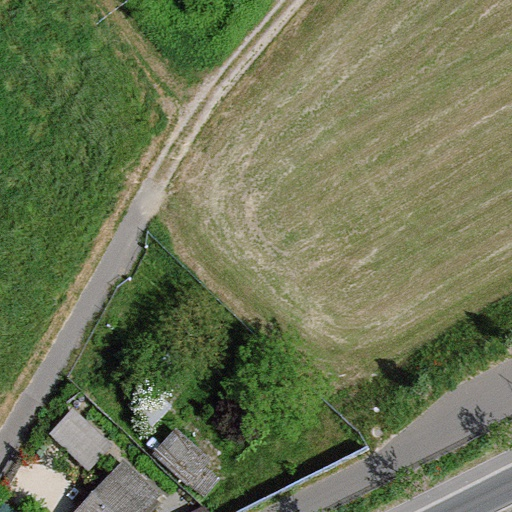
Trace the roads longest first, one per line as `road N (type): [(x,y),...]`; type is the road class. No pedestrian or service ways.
road 1 (track): [(286,0),(195,115),(150,198)]
road 2 (track): [(195,115),(108,0)]
